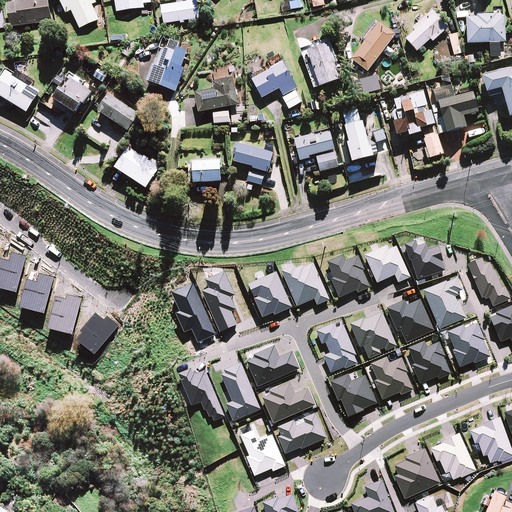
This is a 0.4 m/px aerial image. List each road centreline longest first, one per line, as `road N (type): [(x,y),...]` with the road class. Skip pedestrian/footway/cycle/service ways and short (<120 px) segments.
road 1 (secondary): [(482,180),(262,239),(212,242),(161,235),(111,215),(0,143)]
road 2 (residential): [(361,449),(423,413),(511,379)]
road 3 (residential): [(0,221),(102,305),(123,299)]
road 4 (residential): [(296,324),(331,412),(361,449)]
